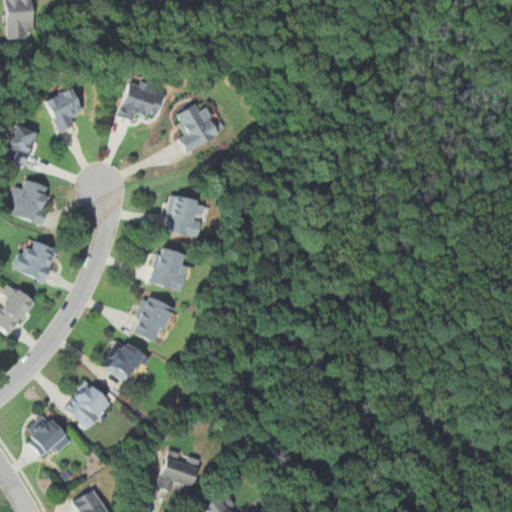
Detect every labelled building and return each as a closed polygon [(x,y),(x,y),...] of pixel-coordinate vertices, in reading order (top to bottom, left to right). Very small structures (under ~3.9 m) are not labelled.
[(31,0),(4,0),(4,37),(31,37),(31,0)] [(135,113),(154,118),(160,93),(153,91),(154,85),(126,77),(116,118),(133,122),(135,113)] [(72,114),(80,110),(70,86),(42,98),(57,132),(76,124),(72,114)] [(219,133),(205,105),(197,110),(193,103),(174,113),(184,132),(176,136),(183,151),(219,133)] [(36,131),(12,122),(0,154),(0,157),(23,166),(36,131)] [(40,225),(51,187),(24,179),(22,188),(12,185),(7,203),(16,205),(12,217),(40,225)] [(162,231),(196,236),(201,199),(167,194),(162,231)] [(29,246),(21,242),(10,268),(43,282),(57,248),(33,238),(29,246)] [(186,265),(178,263),(181,252),(156,246),(147,283),(179,291),(186,265)] [(34,301),(7,281),(0,290),(0,295),(1,296),(0,297),(0,328),(9,335),(34,301)] [(128,332),(154,343),(171,306),(145,294),(128,332)] [(101,367),(129,383),(145,354),(118,338),(101,367)] [(109,401),(83,379),(60,407),(86,429),(109,401)] [(70,440),(47,414),(22,436),(39,456),(48,447),(54,454),(70,440)] [(188,488),(195,467),(182,463),(185,455),(166,449),(155,487),(174,493),(176,485),(188,488)] [(69,502),(75,511),(106,511),(91,488),(69,502)] [(199,509),(201,511),(230,511),(228,509),(233,504),(222,490),(199,509)]
